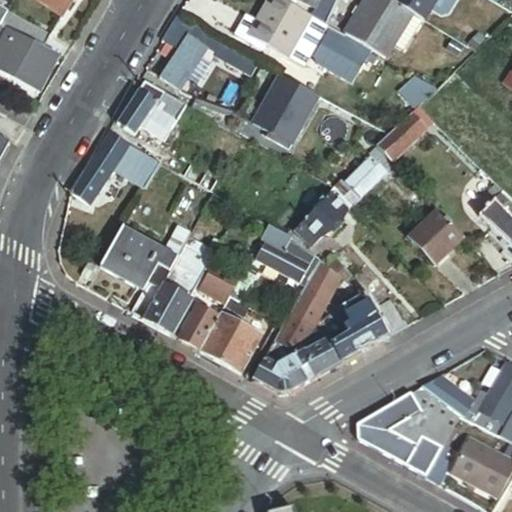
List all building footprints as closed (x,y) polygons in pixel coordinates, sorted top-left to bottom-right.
[(77,0),(38,0),(65,18),(77,0)] [(309,15),(281,0),(268,0),(248,35),(265,45),(285,56),(309,15)] [(315,0),(311,6),(316,9),(311,17),(313,18),(324,24),(337,0),(315,0)] [(414,16),(394,4),(387,0),(369,0),(347,37),(387,61),(395,47),(414,16)] [(438,0),(396,0),(394,4),(414,16),(422,21),(425,23),(438,0)] [(9,13),(11,11),(0,5),(0,25),(2,26),(9,13)] [(52,37),(9,13),(2,26),(12,32),(45,50),(52,37)] [(311,17),(309,15),(285,56),(289,59),(313,18),(311,17)] [(422,21),(414,16),(395,47),(404,52),(422,21)] [(240,53),(182,17),(166,43),(180,52),(190,36),(209,48),(234,63),(240,53)] [(56,56),(45,50),(12,32),(5,45),(0,41),(0,72),(41,95),(51,76),(47,74),(56,56)] [(263,49),(265,45),(248,35),(246,39),(263,49)] [(197,68),(209,48),(190,36),(180,52),(163,79),(183,91),(191,79),(197,68)] [(257,63),(240,53),(234,63),(251,74),(257,63)] [(204,72),(197,68),(191,79),(197,83),(204,72)] [(511,71),(503,85),(511,91),(511,71)] [(289,143),(316,96),(279,74),(252,121),(268,130),(289,143)] [(165,95),(146,85),(119,126),(136,138),(142,128),(165,95)] [(165,95),(142,128),(166,143),(188,108),(165,95)] [(432,126),(417,110),(409,117),(425,133),(432,126)] [(425,133),(409,117),(375,152),(378,155),(391,167),(425,133)] [(286,148),(289,143),(268,130),(265,136),(286,148)] [(133,149),(112,137),(103,150),(122,162),(123,163),(133,149)] [(0,162),(10,144),(0,138),(0,162)] [(163,166),(133,149),(123,163),(155,181),(163,166)] [(103,150),(90,169),(76,199),(92,209),(122,162),(103,150)] [(392,169),(391,167),(378,155),(349,184),(346,180),(335,192),(338,195),(352,209),(392,169)] [(219,184),(193,168),(187,178),(213,194),(219,184)] [(511,248),(511,200),(497,187),(488,196),(493,200),(488,205),(491,207),(488,210),(490,211),(482,220),(511,248)] [(334,190),(322,202),(326,207),(333,200),(338,195),(335,192),(334,190)] [(352,209),(338,195),(333,200),(348,215),(353,210),(352,209)] [(333,200),(326,207),(317,216),(291,242),(308,255),(348,215),(333,200)] [(326,207),(322,202),(313,211),(317,216),(326,207)] [(435,268),(463,239),(438,214),(410,244),(435,268)] [(250,265),(270,229),(261,224),(231,278),(226,275),(222,283),(236,291),(250,265)] [(182,256),(193,235),(179,227),(168,248),(182,256)] [(179,261),(126,232),(105,270),(148,294),(157,300),(164,287),(171,275),(179,261)] [(284,255),(287,250),(291,244),(273,234),(257,262),(301,286),(310,269),(295,261),(284,255)] [(298,256),(287,250),(284,255),(295,261),(298,256)] [(298,256),(295,261),(310,269),(315,261),(300,253),(298,256)] [(171,275),(182,281),(190,267),(179,261),(171,275)] [(343,281),(347,284),(351,279),(335,262),(328,270),(343,281)] [(260,270),(250,265),(236,291),(231,299),(241,304),(246,296),(260,270)] [(342,282),(320,265),(309,285),(332,298),(342,282)] [(231,299),(236,291),(222,283),(226,275),(214,268),(200,293),(226,308),(227,307),(231,299)] [(190,302),(197,289),(182,281),(171,275),(164,287),(190,302)] [(332,298),(309,285),(291,317),(314,330),(319,323),(332,298)] [(194,304),(190,302),(164,287),(157,300),(145,322),(174,339),(194,304)] [(157,300),(148,294),(135,317),(145,322),(157,300)] [(364,356),(389,341),(365,298),(342,312),(352,329),(347,332),(337,338),(341,345),(353,338),(364,356)] [(249,309),(241,304),(231,299),(227,307),(245,317),(249,309)] [(393,339),(408,330),(393,302),(377,311),(393,339)] [(197,308),(179,341),(201,353),(219,320),(197,308)] [(270,312),(267,318),(280,326),(284,320),(270,312)] [(219,320),(201,353),(242,376),(263,339),(222,316),(219,320)] [(314,330),(291,317),(266,361),(282,369),(325,345),(314,330)] [(333,318),(324,330),(333,341),(337,338),(347,332),(333,318)] [(325,345),(333,341),(324,330),(319,323),(314,330),(325,345)] [(291,397),(364,356),(353,338),(341,345),(337,338),(333,341),(325,345),(282,369),(266,361),(254,383),(279,396),(291,397)] [(459,396),(450,413),(461,419),(498,439),(511,412),(511,371),(507,368),(489,401),(481,396),(476,406),(459,396)] [(438,385),(429,401),(450,413),(459,396),(438,385)] [(429,401),(418,394),(413,397),(424,417),(390,437),(418,452),(437,463),(440,457),(446,446),(461,419),(450,413),(429,401)] [(424,417),(413,397),(359,428),(359,444),(407,471),(418,452),(390,437),(424,417)] [(511,431),(509,429),(502,442),(511,447),(511,431)] [(511,476),(511,464),(471,442),(451,478),(497,503),(511,476)] [(452,450),(446,446),(440,457),(446,461),(452,450)] [(418,452),(407,471),(427,481),(437,463),(418,452)] [(446,461),(440,457),(437,463),(427,481),(440,489),(446,478),(445,478),(453,464),(446,461)]
